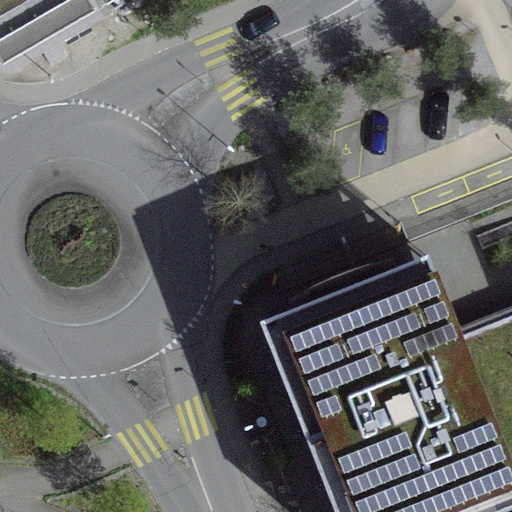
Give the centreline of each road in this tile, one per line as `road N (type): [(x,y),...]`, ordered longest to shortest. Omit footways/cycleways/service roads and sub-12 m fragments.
road 1 (residential): [(133,148),(187,95),(360,0)]
road 2 (residential): [(129,341),(170,305),(189,254),(177,193),(133,148)]
road 3 (residential): [(215,511),(129,341)]
road 4 (residential): [(133,148),(109,138),(58,136),(0,169)]
road 5 (residential): [(0,316),(33,342),(65,351),(129,341)]
